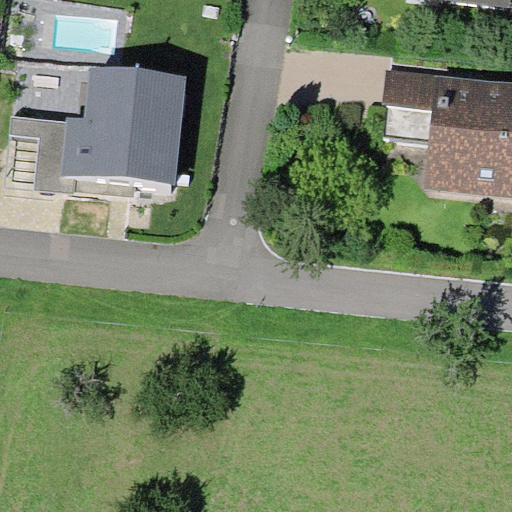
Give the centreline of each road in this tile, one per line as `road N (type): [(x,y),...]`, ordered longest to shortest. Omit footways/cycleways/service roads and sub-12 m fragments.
road 1 (residential): [(268,0),(228,282)]
road 2 (residential): [(511,313),(228,282)]
road 3 (residential): [(228,282),(0,255)]
